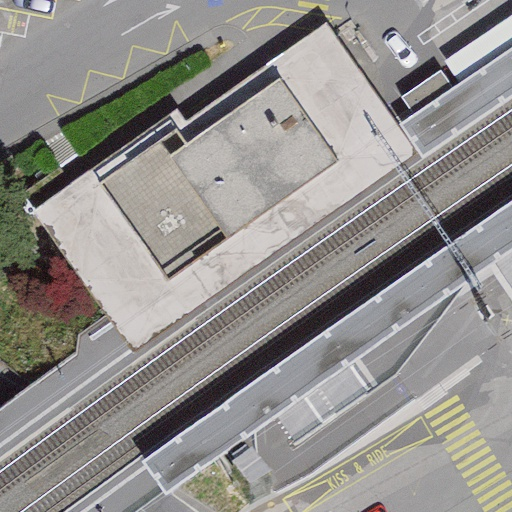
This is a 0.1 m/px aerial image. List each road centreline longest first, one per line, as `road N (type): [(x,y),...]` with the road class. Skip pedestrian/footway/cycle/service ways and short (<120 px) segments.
road 1 (secondary): [(0,405),(146,511)]
road 2 (unclassified): [(0,99),(150,0)]
